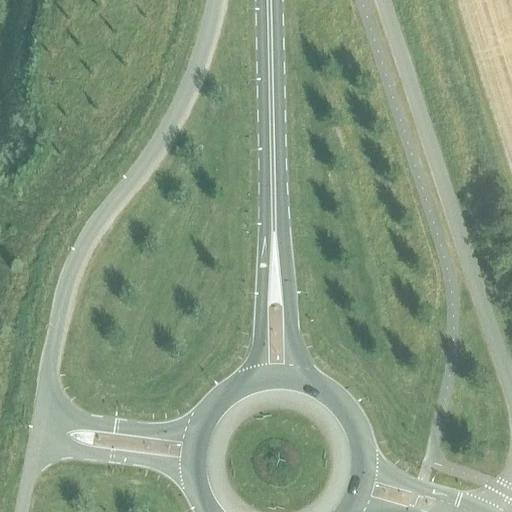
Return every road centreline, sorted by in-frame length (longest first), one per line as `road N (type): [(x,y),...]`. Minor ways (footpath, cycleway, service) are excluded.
road 1 (unclassified): [(37,432),(74,263),(175,113),(214,0)]
road 2 (unclassified): [(383,0),(511,395)]
road 3 (secondary): [(273,226),(268,0)]
road 4 (unclassified): [(198,431),(37,432)]
road 5 (secondary): [(273,226),(256,366),(247,383)]
road 6 (unclassified): [(37,432),(111,456),(192,469)]
road 7 (secondary): [(304,381),(273,226)]
